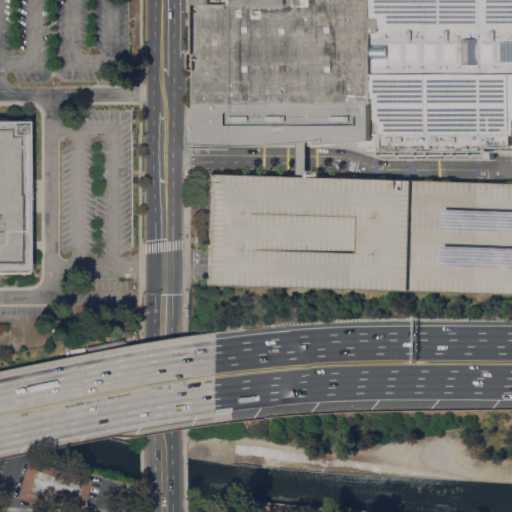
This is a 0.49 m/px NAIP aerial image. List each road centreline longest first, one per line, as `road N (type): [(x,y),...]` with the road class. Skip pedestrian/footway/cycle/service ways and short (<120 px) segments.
road 1 (motorway): [(212,393),(511,381)]
road 2 (motorway): [(511,343),(358,343),(213,355)]
road 3 (motorway): [(213,355),(0,393)]
road 4 (motorway): [(0,431),(212,393)]
road 5 (secondary): [(164,449),(164,266)]
